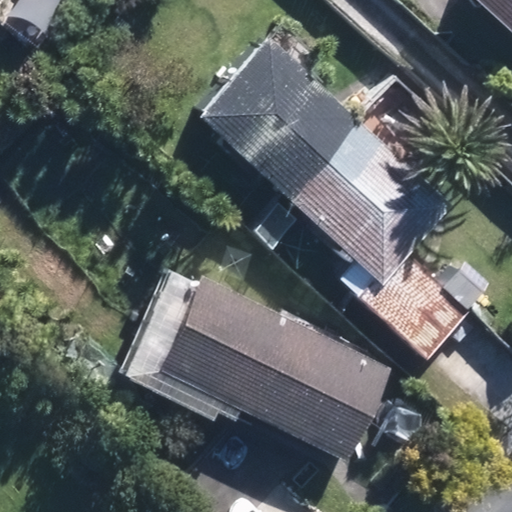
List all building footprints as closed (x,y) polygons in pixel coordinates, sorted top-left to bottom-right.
[(511,0),(477,0),(506,26),(511,19),(511,0)] [(445,199),(258,27),(187,104),(374,275),(445,199)] [(0,204),(16,190),(0,172),(0,204)] [(385,362),(191,265),(145,357),(339,453),(385,362)] [(318,511),(208,423),(137,511),(318,511)]
